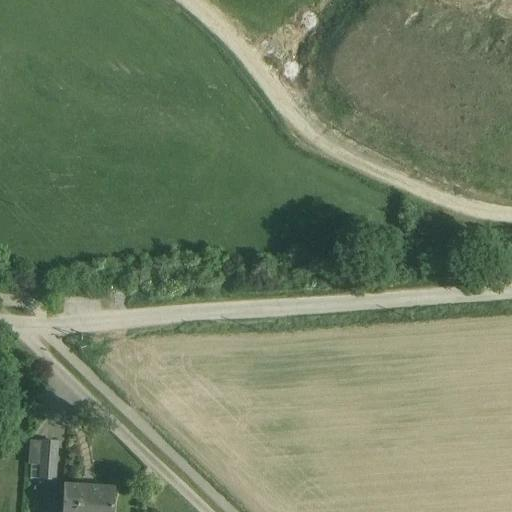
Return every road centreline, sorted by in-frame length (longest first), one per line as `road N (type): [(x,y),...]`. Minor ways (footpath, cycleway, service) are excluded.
road 1 (unclassified): [(0,319),(47,326),(511,292)]
road 2 (track): [(511,216),(435,197),(322,141),(195,0)]
road 3 (track): [(13,323),(208,511)]
